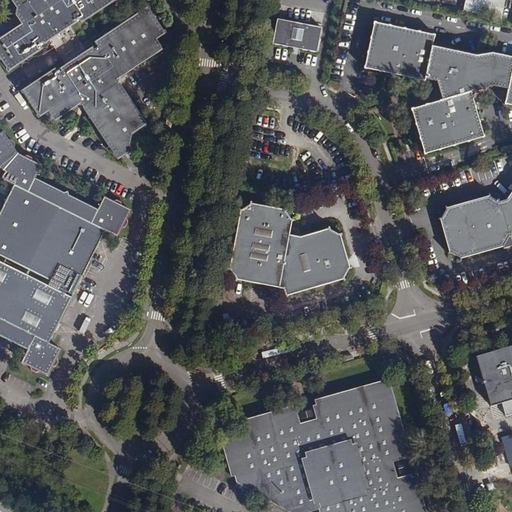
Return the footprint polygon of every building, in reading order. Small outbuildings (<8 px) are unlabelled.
[(0,61),(8,74),(43,52),(38,46),(42,44),(43,46),(45,44),(69,28),(68,26),(71,25),(75,30),(119,0),(9,0),(17,11),(17,14),(0,24),(0,61)] [(502,21),(506,0),(466,0),(464,12),(502,21)] [(168,34),(167,33),(150,7),(87,49),(89,53),(87,55),(85,53),(60,70),(61,72),(58,74),(55,70),(21,93),(38,120),(47,114),(54,124),(78,107),(81,107),(116,162),(134,151),(129,144),(131,138),(148,127),(119,83),(119,80),(163,52),(156,42),(168,34)] [(302,46),(301,50),(317,53),(322,28),(277,19),(272,44),(289,47),(290,44),(302,46)] [(436,36),(374,23),(364,69),(382,73),(394,75),(425,82),(426,80),(437,83),(438,89),(435,90),(437,98),(441,97),(442,101),(411,110),(416,127),(419,138),(424,155),(484,138),(471,93),(493,87),(508,89),(504,105),(511,106),(511,57),(492,54),(491,59),(476,57),(433,48),(436,36)] [(0,169),(1,169),(14,148),(3,132),(0,133),(0,169)] [(154,141),(140,138),(138,148),(152,151),(154,141)] [(511,145),(501,148),(503,154),(511,151),(511,145)] [(8,164),(18,153),(14,148),(1,169),(2,171),(8,164)] [(20,156),(18,153),(8,164),(2,171),(4,173),(20,156)] [(42,166),(32,161),(22,156),(20,156),(4,173),(0,180),(14,186),(0,211),(0,336),(27,351),(20,364),(47,378),(67,339),(55,333),(105,231),(117,237),(131,210),(104,196),(97,210),(70,196),(67,192),(62,193),(35,179),(42,166)] [(493,163),(497,174),(502,172),(499,161),(493,163)] [(511,192),(508,198),(500,201),(492,197),(491,193),(488,194),(489,196),(448,208),(447,205),(445,206),(446,209),(441,218),(438,218),(439,221),(441,220),(450,251),(448,252),(448,254),(452,253),(460,258),(461,261),(463,260),(462,257),(503,246),(504,249),(506,248),(509,236),(511,235),(511,192)] [(289,297),(288,295),(344,280),(344,281),(346,280),(345,277),(350,269),(353,269),(352,267),(350,268),(341,236),(343,235),(342,233),(339,234),(331,230),(330,227),(328,228),(329,229),(301,237),(300,233),(291,231),(291,228),(293,221),(295,221),(295,220),(291,219),(286,211),(286,209),(285,208),(284,210),(252,203),(253,202),(250,202),(250,205),(242,210),(239,209),(238,212),(240,212),(230,267),(228,267),(228,269),(230,269),(235,278),(235,280),(238,281),(238,279),(279,287),(284,289),(287,297),(289,297)] [(511,345),(476,356),(492,406),(511,399),(511,345)] [(293,412),(248,425),(251,436),(229,442),(230,444),(228,447),(232,449),(230,453),(233,455),(231,458),(236,461),(234,464),(238,467),(235,470),(239,473),(236,476),(241,479),(244,479),(245,481),(250,481),(250,485),(255,485),(255,487),(260,487),(260,490),(265,491),(265,493),(270,493),(271,496),(276,496),(276,499),(281,499),(281,502),(286,502),(286,506),(296,511),(319,504),(321,511),(420,511),(411,478),(392,484),(385,460),(403,455),(402,452),(404,446),(400,446),(402,441),(399,441),(401,435),(397,435),(399,429),(395,429),(397,423),(394,423),(395,418),(392,418),(394,411),(391,411),(392,406),(389,406),(391,399),(387,399),(389,394),(385,394),(387,388),(384,389),(384,386),(317,406),(322,420),(297,427),(293,412)] [(502,455),(491,457),(493,464),(503,462),(502,455)]
